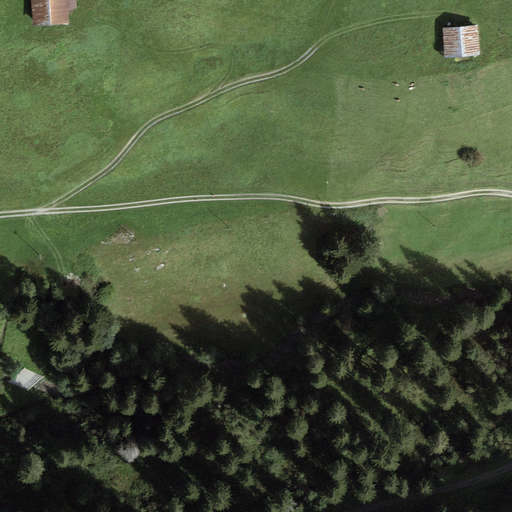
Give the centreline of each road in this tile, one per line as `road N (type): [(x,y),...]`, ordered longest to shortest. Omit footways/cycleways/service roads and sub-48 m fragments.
road 1 (track): [(0,214),(188,196),(258,194),(327,204),(511,193)]
road 2 (track): [(44,211),(108,171),(161,116),(299,64),(321,41),(340,0)]
road 3 (track): [(511,467),(374,511)]
